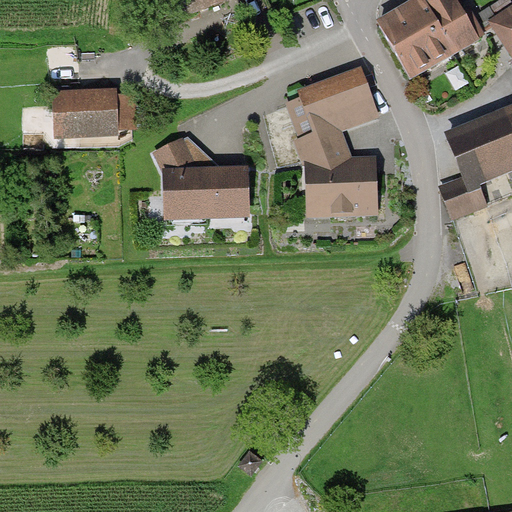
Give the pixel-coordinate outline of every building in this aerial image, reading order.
[(220,0),(174,0),(181,16),(220,0)] [(454,55),(422,0),(416,0),(415,1),(418,6),(380,27),(411,81),(454,55)] [(422,0),(454,55),(475,43),(450,0),(422,0)] [(511,12),(493,25),(496,30),(487,37),(505,64),(511,58),(511,12)] [(309,167),(311,217),(375,214),(373,163),(334,165),(324,138),(374,118),(360,78),(305,99),(291,104),(305,142),(297,146),(304,167),(309,167)] [(56,99),(58,137),(116,135),(115,131),(133,131),(132,100),(114,101),(114,96),(56,99)] [(441,192),(452,219),(486,206),(477,184),(511,169),(511,115),(448,141),(464,181),(441,192)] [(166,176),(167,221),(248,219),(246,174),(217,174),(184,142),(156,155),(166,176)]
